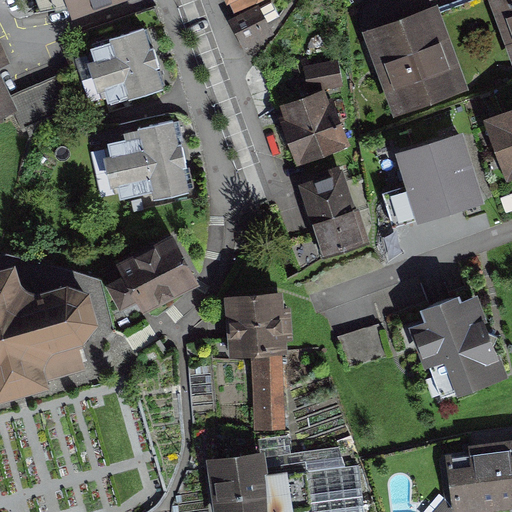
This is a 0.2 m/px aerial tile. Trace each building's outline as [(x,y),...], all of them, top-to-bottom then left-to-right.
[(68,0),(73,16),(124,0),(68,0)] [(230,0),(235,9),(254,0),(230,0)] [(270,2),(233,21),(247,48),(270,36),(263,21),(276,14),(270,2)] [(435,16),(371,38),(397,116),(462,94),(435,16)] [(103,73),(152,56),(143,28),(94,45),(103,73)] [(0,52),(0,120),(14,114),(0,81),(0,67),(5,65),(0,52)] [(302,53),(272,61),(279,86),(309,78),(302,53)] [(344,55),(319,55),(319,71),(345,70),(344,55)] [(113,101),(162,84),(152,56),(103,73),(113,101)] [(340,84),(284,101),(302,161),(358,144),(340,84)] [(511,111),(499,116),(511,151),(511,111)] [(117,174),(183,160),(175,126),(139,133),(140,140),(111,146),(117,174)] [(459,141),(401,160),(421,220),(479,201),(459,141)] [(153,200),(190,192),(183,160),(117,174),(123,201),(152,195),(153,200)] [(342,177),(304,189),(315,225),(354,213),(342,177)] [(354,213),(315,225),(325,254),(363,242),(354,213)] [(133,260),(118,267),(125,280),(110,288),(121,310),(140,301),(145,311),(194,286),(173,245),(135,264),(133,260)] [(0,401),(44,390),(42,380),(78,370),(73,349),(80,347),(95,328),(88,299),(66,290),(33,299),(20,302),(17,291),(13,273),(0,276),(0,401)] [(283,294),(229,298),(233,352),(254,350),(256,429),(281,427),(278,348),(287,347),(283,294)] [(447,396),(507,375),(480,300),(420,321),(447,396)] [(392,309),(342,325),(355,365),(406,349),(392,309)] [(511,447),(456,453),(461,507),(511,501),(511,447)] [(282,449),(213,460),(220,511),(291,511),(314,509),(314,511),(361,511),(355,468),(341,470),(338,452),(310,456),(312,473),(286,477),(282,449)]
